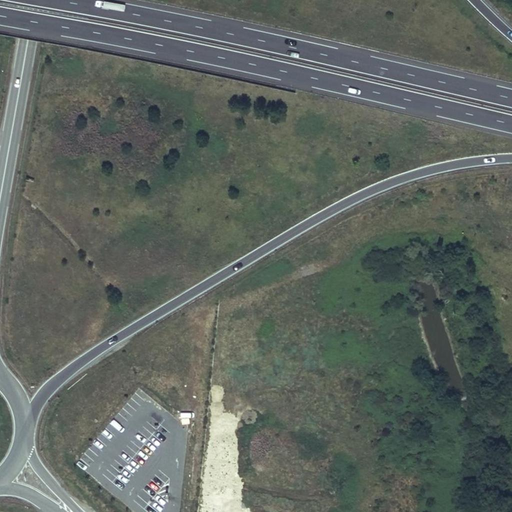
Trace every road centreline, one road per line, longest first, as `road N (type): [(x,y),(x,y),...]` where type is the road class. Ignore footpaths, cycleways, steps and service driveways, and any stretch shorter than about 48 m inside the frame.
road 1 (trunk): [(25,426),(62,374),(336,207),(425,172),(511,159)]
road 2 (trunk): [(0,13),(344,79),(511,126)]
road 3 (trunk): [(511,98),(358,57),(70,0)]
road 4 (primary): [(0,197),(34,0)]
